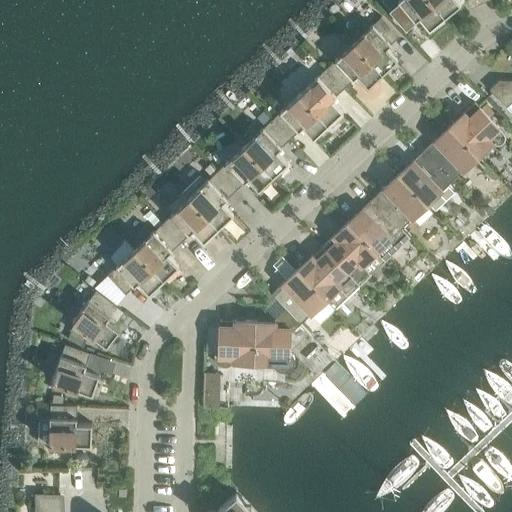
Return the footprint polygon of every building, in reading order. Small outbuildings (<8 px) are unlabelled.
[(430,0),(381,0),(388,8),(405,28),(414,20),(414,21),(415,20),(418,17),(428,29),(444,16),(430,0)] [(430,0),(444,16),(460,3),(465,9),(476,0),(430,0)] [(355,39),(353,41),(382,72),(397,58),(386,46),(389,43),(389,44),(390,43),(398,34),(380,15),(372,23),(368,26),(362,22),(353,37),(355,39)] [(337,56),(325,67),(344,86),(352,78),(352,79),(353,78),(353,77),(356,74),(367,86),(382,72),(353,41),(351,43),(349,41),(333,49),(337,56)] [(300,91),(298,93),(327,124),(342,109),(331,98),(334,95),(335,96),(336,95),(335,94),(344,86),(325,67),(317,75),(314,78),(308,74),(298,89),(300,91)] [(511,99),(511,79),(498,79),(489,88),(506,106),(511,99)] [(282,108),(271,119),(289,138),(298,130),(299,130),(298,129),(301,126),(312,138),(327,124),(298,93),(296,94),(294,93),(279,101),(282,108)] [(463,111),(448,125),(477,156),(492,142),(496,143),(500,143),(504,140),(505,135),(503,131),(474,101),(463,111)] [(246,142),(244,144),(273,175),(288,161),(277,150),(280,147),(281,146),(289,138),(271,119),(263,127),(259,129),(253,126),(244,141),(246,142)] [(434,139),(423,149),(452,179),(462,170),(477,156),(448,125),(433,139),(434,139)] [(225,163),(216,170),(235,190),(243,182),(244,181),(247,178),(258,189),(273,175),(244,144),(241,146),(240,145),(224,153),(228,159),(225,162),(225,163)] [(423,149),(398,173),(427,203),(442,189),(452,179),(423,149)] [(205,181),(189,196),(218,227),(233,213),(222,201),(225,198),(226,199),(226,198),(235,190),(216,170),(208,178),(205,181)] [(383,187),(372,197),(401,227),(411,217),(412,218),(427,203),(398,173),(383,187)] [(170,214),(162,222),(180,241),(188,233),(189,234),(189,233),(189,232),(192,229),(203,241),(218,227),(189,196),(187,198),(185,196),(170,204),(173,211),(170,214)] [(347,220),(384,260),(410,236),(401,227),(372,197),(347,220)] [(150,209),(144,214),(156,227),(162,222),(150,209)] [(322,244),(359,284),(384,260),(347,220),(332,234),(322,244)] [(136,245),(134,247),(163,278),(178,264),(167,253),(170,250),(171,250),(172,250),(171,249),(180,241),(162,222),(156,227),(153,230),(150,232),(144,229),(135,244),(136,245)] [(296,268),(325,299),(334,308),(359,284),(322,244),(311,254),(296,268)] [(163,278),(134,247),(132,249),(130,248),(115,256),(118,262),(115,265),(115,266),(107,274),(125,293),(133,285),(134,285),(135,284),(134,284),(137,281),(148,293),(163,278)] [(270,292),(285,308),(299,323),(310,313),(325,299),(296,268),(281,282),(270,292)] [(90,334),(106,345),(119,329),(106,319),(109,316),(113,319),(121,308),(117,305),(96,289),(88,298),(72,319),(74,321),(70,328),(69,328),(69,329),(73,331),(69,339),(81,345),(85,337),(88,339),(89,337),(88,337),(90,334)] [(254,320),(253,362),(274,363),(276,366),(280,367),(284,368),(289,366),(292,362),(293,357),(292,352),(289,349),(290,332),(299,323),(285,308),(274,317),(274,320),(254,320)] [(232,361),(253,362),(254,320),(234,319),(219,319),(218,347),(215,350),(213,354),(214,359),(217,363),(222,366),(226,366),(230,364),(232,361)] [(92,371),(98,354),(65,343),(61,354),(60,354),(51,379),(54,380),(53,388),(52,388),(51,389),(73,392),(73,391),(72,391),(73,387),(92,393),(99,373),(92,371)] [(53,394),(51,402),(61,404),(63,396),(53,394)] [(51,442),(52,450),(51,450),(51,451),(73,448),(72,447),(72,443),(91,444),(92,422),(76,422),(76,418),(77,418),(76,404),(50,403),(50,415),(49,415),(48,442),(51,442)] [(75,456),(75,459),(77,462),(79,464),(82,465),(85,463),(87,460),(88,457),(86,454),(84,452),(80,452),(77,453),(75,456)] [(253,511),(235,492),(214,511),(211,509),(207,510),(205,511),(253,511)] [(60,511),(60,506),(59,494),(36,493),(36,508),(36,511),(60,511)]
